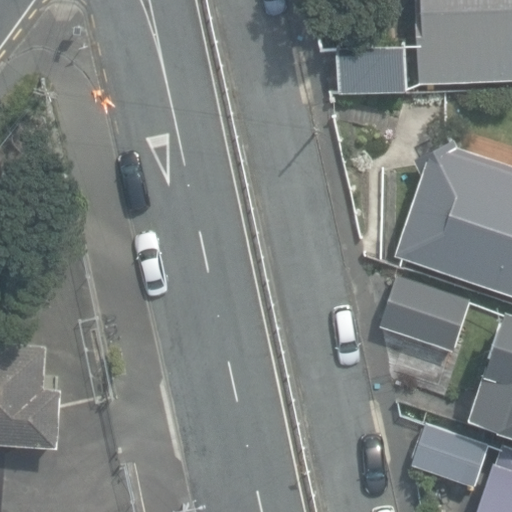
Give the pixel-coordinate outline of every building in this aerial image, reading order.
[(511,0),(419,0),(423,80),(511,76),(511,0)] [(341,44),(343,91),(408,88),(405,40),(341,44)] [(511,161),(462,145),(456,137),(417,156),(425,174),(398,254),(511,291),(511,161)] [(383,323),(455,348),(473,297),(401,272),(383,323)] [(504,426),(511,428),(511,304),(473,415),(504,426)] [(0,432),(55,437),(59,377),(40,375),(43,333),(0,330),(0,432)] [(415,462),(478,482),(491,441),(428,421),(415,462)] [(478,511),(511,511),(511,446),(505,444),(500,461),(497,460),(478,511)]
